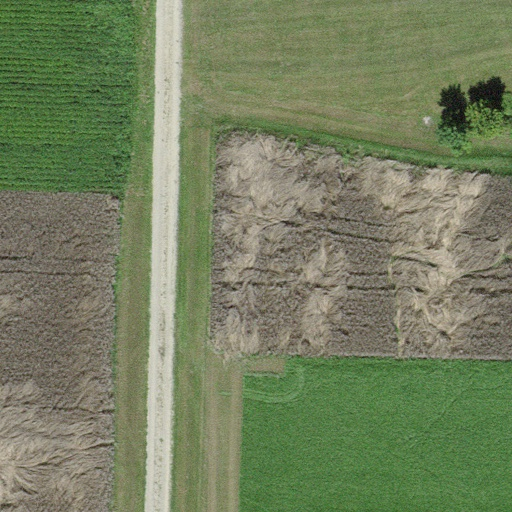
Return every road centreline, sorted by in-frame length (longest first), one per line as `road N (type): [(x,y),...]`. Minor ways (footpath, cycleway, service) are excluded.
road 1 (track): [(169,0),(156,511)]
road 2 (track): [(511,160),(470,163),(166,106)]
